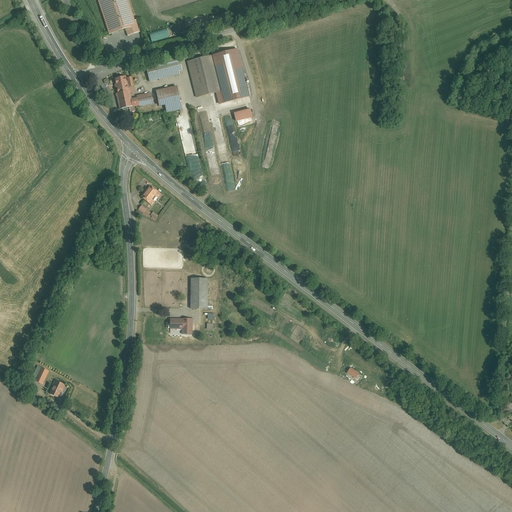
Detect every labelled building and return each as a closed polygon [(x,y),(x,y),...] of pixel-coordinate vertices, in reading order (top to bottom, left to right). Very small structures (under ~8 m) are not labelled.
[(96,0),(109,36),(137,27),(128,0),(96,0)] [(189,57),(198,97),(217,93),(208,52),(189,57)] [(176,61),(147,69),(151,81),(179,73),(176,61)] [(134,93),(130,73),(109,77),(113,94),(116,93),(120,110),(152,103),(150,95),(131,99),(130,94),(134,93)] [(178,93),(160,97),(164,113),(182,109),(178,93)] [(162,194),(153,186),(144,197),(154,205),(157,201),(153,198),(156,194),(160,197),(162,194)] [(151,212),(142,206),(139,210),(148,217),(151,212)] [(206,279),(190,279),(190,309),(206,309),(206,279)] [(184,329),(184,337),(192,337),(193,319),(170,318),(170,329),(184,329)] [(52,372),(43,368),(38,381),(47,384),(52,372)] [(361,375),(352,368),(348,372),(357,379),(361,375)] [(65,385),(58,381),(51,394),(59,398),(65,385)]
